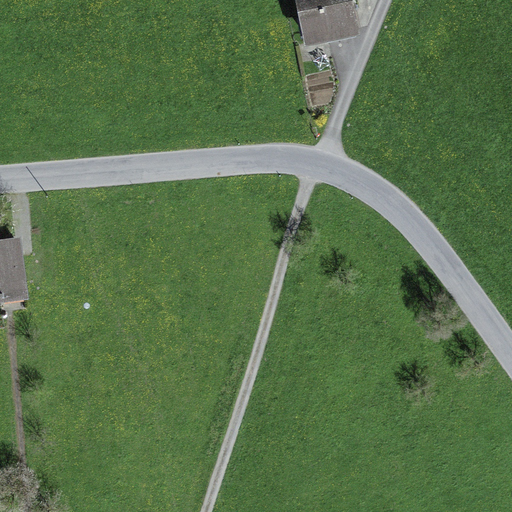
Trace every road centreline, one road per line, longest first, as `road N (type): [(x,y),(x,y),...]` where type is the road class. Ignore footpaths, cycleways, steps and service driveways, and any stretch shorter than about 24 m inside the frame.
road 1 (unclassified): [(511,362),(382,197),(320,165),(0,179)]
road 2 (track): [(206,511),(308,181),(320,165)]
